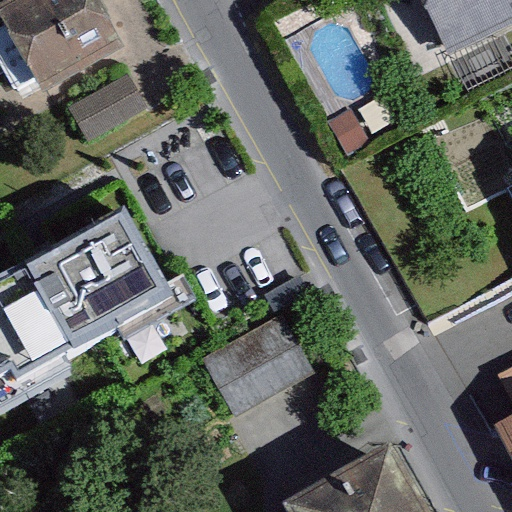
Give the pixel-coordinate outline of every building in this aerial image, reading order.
[(121,52),(91,0),(5,0),(0,3),(0,31),(38,99),(121,52)] [(511,0),(413,0),(443,60),(511,26),(511,0)] [(72,99),(100,140),(151,107),(128,68),(72,99)] [(169,302),(122,220),(0,290),(0,384),(14,377),(21,387),(169,302)] [(282,318),(205,362),(237,418),(315,373),(282,318)] [(511,426),(500,433),(511,456),(511,426)] [(426,511),(391,446),(284,504),(288,511),(426,511)]
